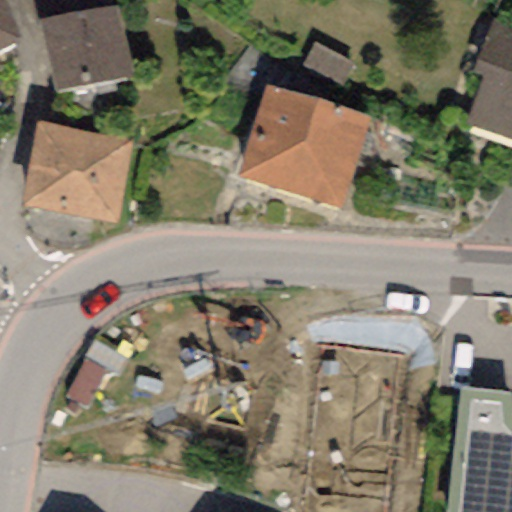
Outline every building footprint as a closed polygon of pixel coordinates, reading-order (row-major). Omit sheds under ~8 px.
[(5,0),(0,0),(0,47),(21,37),(5,0)] [(32,0),(39,21),(112,8),(109,0),(32,0)] [(112,8),(39,21),(55,93),(132,77),(117,7),(112,8)] [(511,28),(490,21),(471,73),(482,77),(466,124),(511,140),(511,28)] [(266,86),(238,178),(339,211),(368,118),(266,86)] [(132,146),(36,122),(20,206),(115,223),(132,146)] [(511,511),(511,394),(460,389),(444,511),(511,511)] [(300,462),(287,511),(342,511),(352,475),(300,462)]
